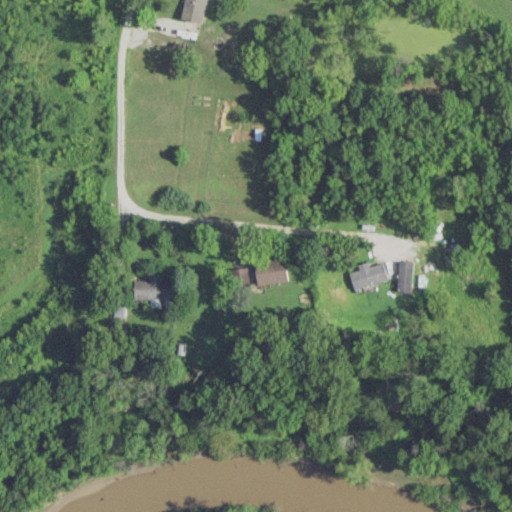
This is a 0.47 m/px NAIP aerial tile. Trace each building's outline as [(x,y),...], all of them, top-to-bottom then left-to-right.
[(206,0),(185,0),(183,19),(204,22),(206,0)] [(257,284),(288,282),(287,258),(256,260),(257,284)] [(411,291),(413,261),(398,260),(397,290),(411,291)] [(384,262),(370,266),(369,261),(358,264),(359,269),(350,272),(354,288),(388,279),(384,262)] [(233,281),(248,280),(248,268),(233,268),(233,281)]
